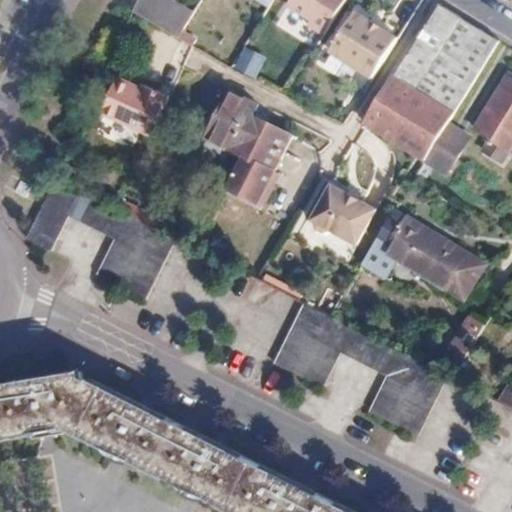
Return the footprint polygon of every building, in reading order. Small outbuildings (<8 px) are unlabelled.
[(182,36),(194,7),(177,0),(137,0),(131,14),(182,36)] [(293,0),(288,8),(312,21),(309,27),(326,36),(348,0),(293,0)] [(441,5),(366,125),(416,156),(426,163),(427,161),(449,125),(501,42),(441,5)] [(373,22),(357,12),(332,52),(375,78),(400,38),(384,28),(381,32),(371,26),(373,22)] [(384,28),(373,22),(371,26),(381,32),(384,28)] [(245,46),(235,68),(256,77),(266,55),(245,46)] [(511,76),(510,75),(475,129),(491,139),(484,152),(503,164),(511,148),(511,76)] [(171,98),(144,86),(142,89),(119,79),(102,115),(153,137),(171,98)] [(259,203),(275,170),(292,134),(253,116),(258,105),(249,100),(247,102),(230,93),(209,139),(243,156),(228,188),(259,203)] [(472,139),(449,125),(427,161),(449,175),(472,139)] [(275,170),(259,203),(263,206),(280,172),(275,170)] [(58,181),(27,238),(51,251),(70,215),(117,240),(98,275),(146,298),(175,240),(58,181)] [(362,200),(348,192),(332,183),(312,219),(314,219),(316,228),(323,232),(331,229),(358,243),(377,208),(362,200)] [(350,188),(348,192),(362,200),(364,195),(350,188)] [(389,252),(400,259),(466,300),(487,265),(410,217),(409,219),(396,211),(363,264),(377,272),(389,252)] [(389,252),(377,272),(388,279),(400,259),(389,252)] [(448,376),(330,317),(306,305),(276,364),(322,388),(341,353),(389,377),(371,411),(418,435),(448,376)] [(83,373),(0,386),(0,440),(72,429),(236,511),(355,511),(94,381),(92,383),(85,379),(83,373)] [(511,392),(507,390),(500,402),(511,408),(511,392)]
